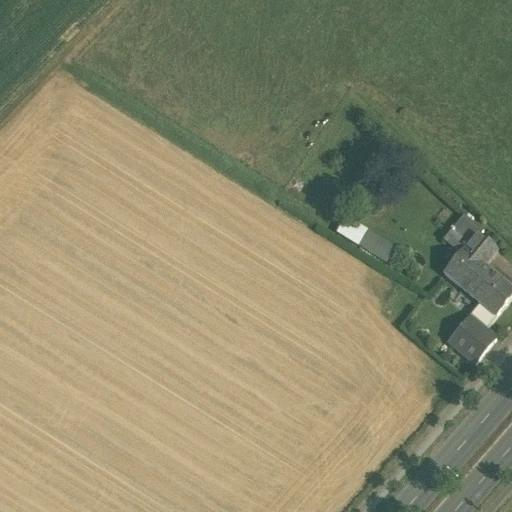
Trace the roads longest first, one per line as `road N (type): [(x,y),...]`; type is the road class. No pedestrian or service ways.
road 1 (track): [(143,0),(0,146)]
road 2 (primary): [(511,387),(399,511)]
